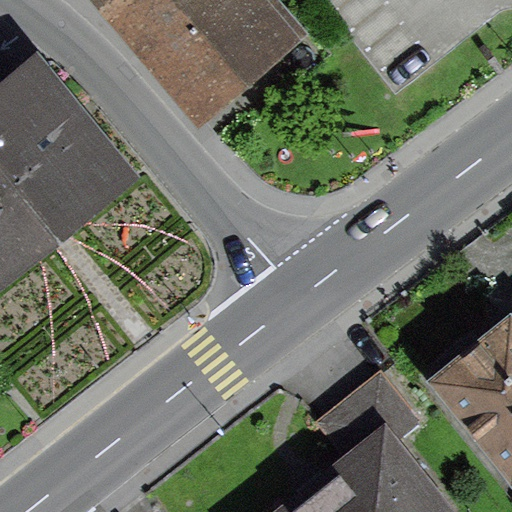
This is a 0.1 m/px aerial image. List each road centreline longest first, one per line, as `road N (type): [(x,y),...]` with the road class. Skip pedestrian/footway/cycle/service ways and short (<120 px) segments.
road 1 (residential): [(298,300),(73,43),(20,0)]
road 2 (secondary): [(27,511),(298,300)]
road 3 (secondary): [(298,300),(511,135)]
